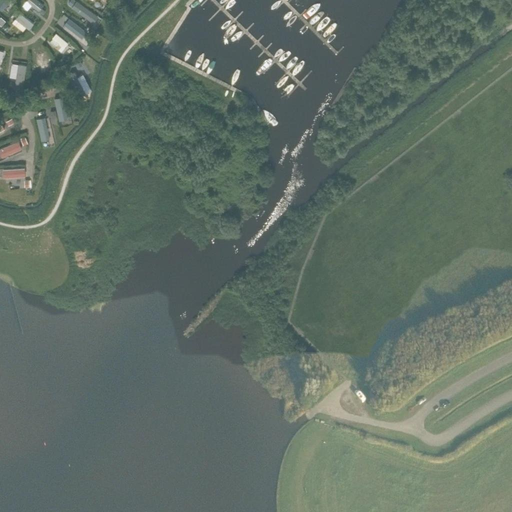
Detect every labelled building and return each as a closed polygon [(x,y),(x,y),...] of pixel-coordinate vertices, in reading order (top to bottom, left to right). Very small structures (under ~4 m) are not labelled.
[(0,0),(0,8),(2,11),(12,0),(0,0)] [(25,0),(25,1),(37,11),(43,5),(36,0),(25,0)] [(78,0),(74,6),(90,17),(95,10),(80,0),(78,0)] [(15,18),(30,30),(35,23),(20,11),(15,18)] [(65,26),(81,37),(85,30),(69,19),(65,26)] [(51,42),(67,53),(71,46),(55,35),(51,42)] [(37,54),(42,72),(50,70),(45,52),(37,54)] [(20,59),(13,76),(21,79),(28,62),(20,59)] [(78,96),(86,93),(80,72),(72,75),(78,96)] [(56,98),(61,120),(68,118),(64,96),(56,98)] [(42,140),(50,139),(47,116),(39,118),(42,140)] [(0,159),(24,148),(19,140),(0,148),(0,159)] [(27,167),(5,168),(5,177),(27,176),(27,167)]
